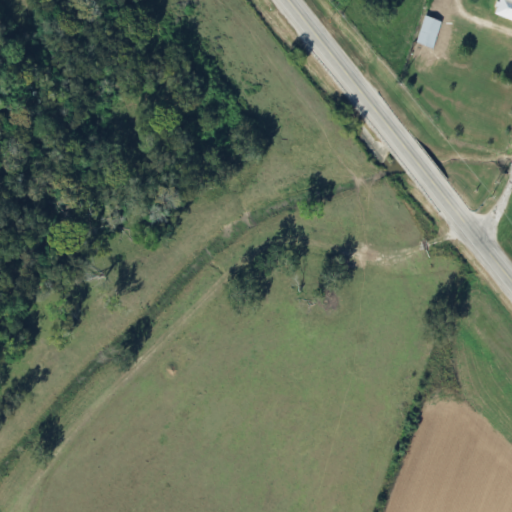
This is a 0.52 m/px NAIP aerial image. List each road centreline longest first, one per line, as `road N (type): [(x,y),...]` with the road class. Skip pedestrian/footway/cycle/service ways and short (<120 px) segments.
road 1 (secondary): [(403,158),(282,0)]
road 2 (secondary): [(511,289),(418,177)]
